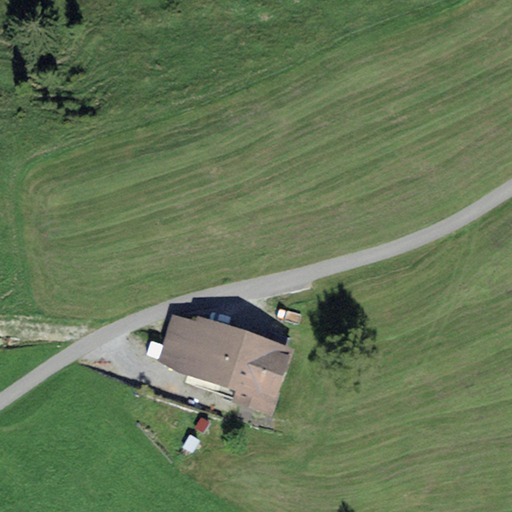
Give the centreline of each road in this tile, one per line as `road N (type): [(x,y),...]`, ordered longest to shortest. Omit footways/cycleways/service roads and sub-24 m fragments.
road 1 (residential): [(0,408),(106,337),(153,316),(339,265),(449,221),(511,173)]
road 2 (track): [(275,425),(173,382),(106,337),(49,329),(0,338)]
